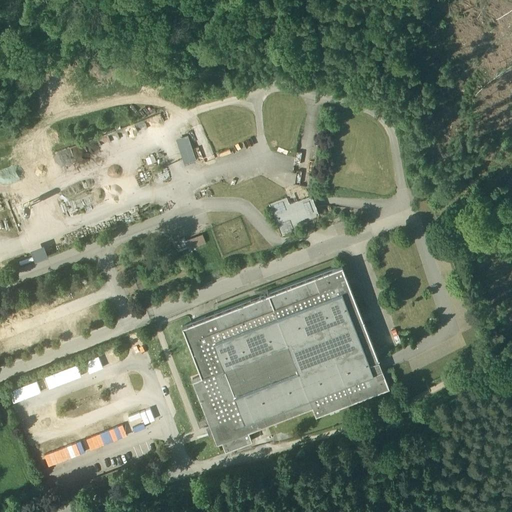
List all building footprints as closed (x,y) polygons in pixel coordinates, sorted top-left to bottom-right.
[(290,204),(287,197),(269,204),(281,236),(299,229),(297,224),(319,216),(312,196),(290,204)] [(204,233),(186,237),(188,248),(206,243),(204,233)] [(184,236),(173,241),(177,251),(188,247),(184,236)] [(36,260),(50,255),(47,247),(33,252),(36,260)] [(342,264),(269,292),(278,315),(289,343),(288,343),(299,369),(310,397),(264,415),(267,424),(312,407),(316,416),(389,387),(342,264)] [(269,292),(182,326),(201,376),(192,379),(211,429),(216,443),(222,441),(249,431),(267,424),(264,415),(310,397),(299,369),(288,343),(289,343),(278,315),(269,292)] [(249,431),(222,441),(225,450),(252,440),(249,431)] [(369,464),(365,462),(363,462),(360,467),(364,479),(373,476),(369,464)]
